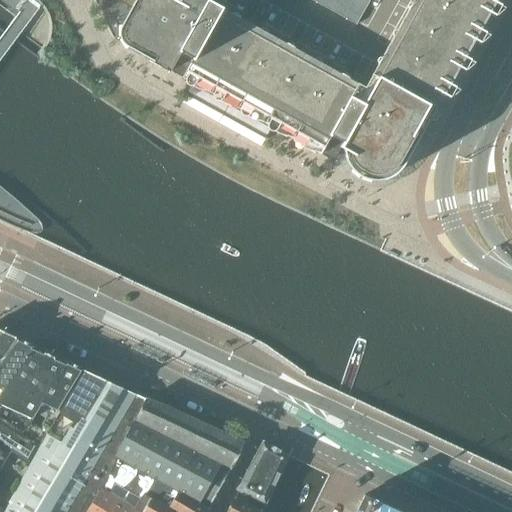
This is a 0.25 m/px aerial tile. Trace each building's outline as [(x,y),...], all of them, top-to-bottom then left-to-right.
[(114,0),(134,11),(124,29),(122,35),(123,39),(124,44),(126,46),(130,49),(131,50),(174,74),(324,157),(333,140),(344,146),(343,149),(347,152),(348,157),(348,160),(350,165),(353,170),(359,176),(364,179),(369,181),(375,182),(380,183),(388,182),(393,180),(398,177),(404,171),(432,121),(443,100),(498,0),(114,0)] [(0,330),(0,362),(17,339),(0,330)] [(0,397),(35,349),(35,347),(17,339),(0,362),(0,397)] [(0,397),(0,415),(43,442),(85,371),(66,362),(66,363),(35,349),(0,397)] [(85,371),(43,442),(40,448),(104,485),(146,400),(85,371)] [(246,444),(146,400),(118,458),(209,508),(246,444)] [(40,448),(43,442),(0,415),(0,446),(11,454),(30,465),(40,448)] [(272,448),(264,443),(239,491),(251,497),(247,504),(261,511),(265,504),(288,457),(280,452),(272,447),(272,448)] [(96,502),(102,489),(104,485),(40,448),(30,465),(4,509),(6,511),(79,511),(88,498),(96,502)] [(118,458),(104,485),(102,489),(138,511),(207,511),(209,508),(118,458)] [(138,511),(102,489),(96,502),(88,498),(79,511),(138,511)] [(400,511),(364,496),(356,511),(400,511)] [(261,511),(262,511),(261,511),(247,504),(235,498),(227,511),(261,511)]
